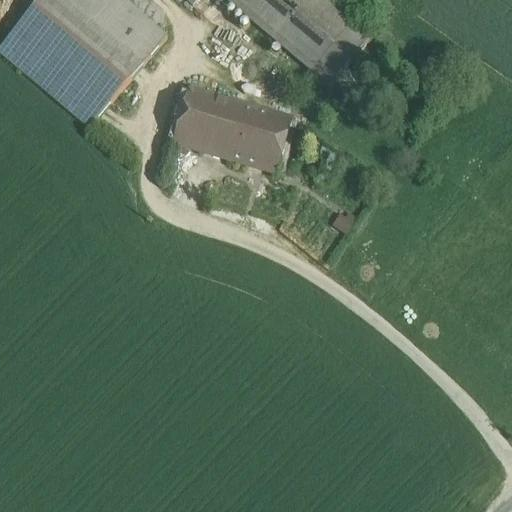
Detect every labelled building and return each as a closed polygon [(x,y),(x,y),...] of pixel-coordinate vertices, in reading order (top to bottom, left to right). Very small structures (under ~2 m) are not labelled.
[(143,69),(61,0),(42,0),(0,50),(0,56),(90,132),(144,69),(143,69)] [(167,40),(119,0),(61,0),(143,69),(167,40)] [(200,0),(182,0),(193,9),(200,0)] [(355,24),(326,0),(233,0),(230,4),(312,74),(355,24)] [(355,24),(312,74),(331,89),(373,39),(355,24)] [(292,123),(190,93),(181,123),(222,135),(215,159),(276,177),(292,123)] [(222,135),(181,123),(174,147),(215,159),(222,135)]
